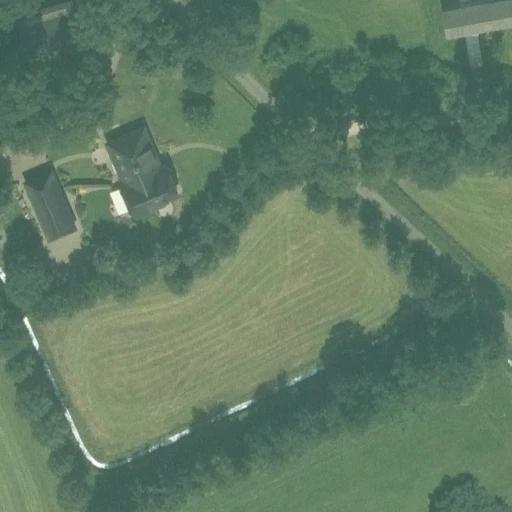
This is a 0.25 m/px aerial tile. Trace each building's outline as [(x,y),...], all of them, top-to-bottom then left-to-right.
[(379,0),(289,0),(284,2),(297,37),(382,7),(379,0)] [(511,0),(486,0),(446,7),(450,34),(511,24),(511,0)] [(79,27),(72,4),(15,20),(22,43),(79,27)] [(384,7),(301,44),(318,81),(400,43),(384,7)] [(107,143),(123,181),(120,182),(134,214),(151,207),(150,204),(177,192),(166,166),(160,168),(143,128),(107,143)] [(49,239),(75,228),(51,171),(25,182),(49,239)]
